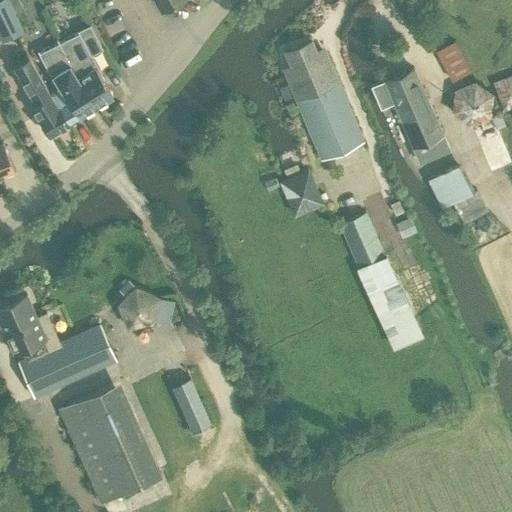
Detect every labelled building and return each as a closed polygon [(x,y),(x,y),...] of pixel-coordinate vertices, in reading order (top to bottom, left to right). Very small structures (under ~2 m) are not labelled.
[(8,0),(0,0),(0,37),(2,42),(23,31),(8,0)] [(19,0),(9,0),(14,10),(23,6),(19,0)] [(178,0),(153,0),(160,10),(178,0)] [(70,64),(77,76),(95,105),(112,94),(85,56),(102,49),(89,23),(76,30),(78,32),(58,42),(70,64)] [(455,38),(436,49),(452,79),(471,68),(455,38)] [(285,50),(292,66),(284,69),(287,76),(285,77),(290,88),(296,101),(297,101),(321,159),(363,141),(325,52),(318,55),(311,39),(285,50)] [(70,64),(58,42),(38,52),(49,75),(53,73),(62,86),(51,93),(68,122),(95,105),(77,76),(70,64)] [(68,122),(51,93),(28,56),(13,65),(35,102),(31,104),(49,133),(68,122)] [(449,148),(414,67),(383,80),(371,85),(381,108),(393,103),(413,150),(415,150),(420,161),(449,148)] [(511,74),(492,82),(503,110),(509,107),(510,109),(511,107),(511,74)] [(493,92),(474,78),(453,87),(451,110),(469,125),(491,116),(493,92)] [(0,174),(15,168),(12,161),(2,139),(0,140),(0,174)] [(437,173),(427,178),(437,197),(442,206),(452,201),(463,222),(487,210),(476,188),(474,189),(472,190),(457,162),(437,173)] [(308,169),(281,181),(294,213),(322,202),(308,169)] [(366,210),(339,222),(357,265),(385,254),(366,210)] [(126,297),(117,306),(128,328),(151,322),(155,317),(170,321),(174,299),(158,296),(135,285),(133,287),(128,282),(120,290),(126,297)] [(26,294),(0,305),(0,323),(5,335),(2,336),(8,349),(11,348),(12,352),(24,347),(27,354),(59,340),(46,311),(36,315),(26,294)] [(27,354),(17,359),(34,397),(116,360),(99,322),(59,340),(27,354)] [(368,387),(369,380),(368,375),(367,369),(364,364),(361,360),(356,356),(352,354),(349,352),(342,351),(336,351),(330,352),(324,355),(320,358),(316,362),(313,368),(311,374),(310,379),(310,385),(312,391),(314,395),(318,401),(323,405),(327,407),(333,409),(338,410),(344,409),(350,408),(356,405),(360,402),(363,398),(366,393),(368,387)] [(103,386),(57,407),(100,501),(145,481),(103,386)]
